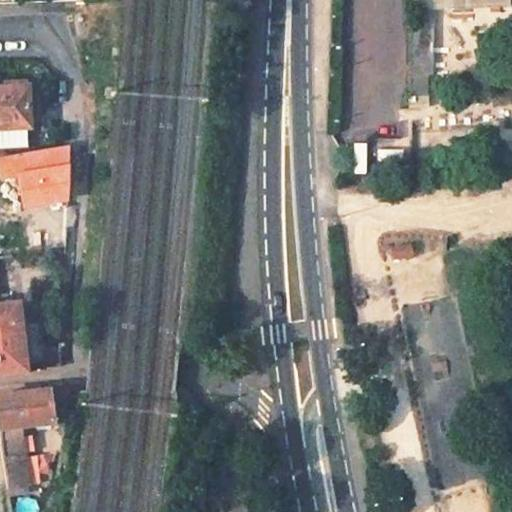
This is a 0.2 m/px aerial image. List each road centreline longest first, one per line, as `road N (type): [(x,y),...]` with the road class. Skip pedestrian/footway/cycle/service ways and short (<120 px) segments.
road 1 (primary): [(345,511),(318,330),(288,11)]
road 2 (primary): [(288,11),(272,194),(292,438)]
road 3 (residential): [(0,31),(41,30),(58,41),(68,63),(77,139),(62,376)]
road 4 (residential): [(62,376),(202,375),(258,405),(292,438)]
